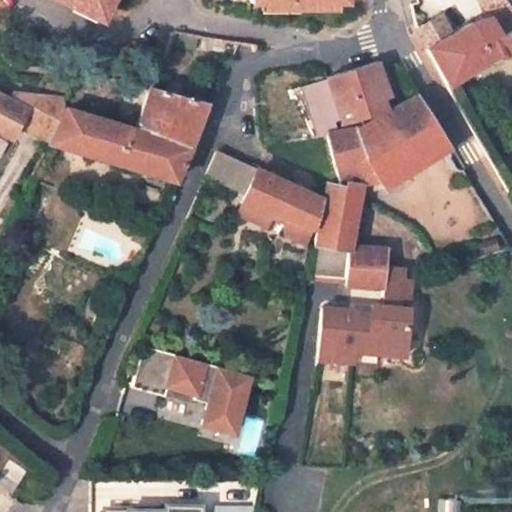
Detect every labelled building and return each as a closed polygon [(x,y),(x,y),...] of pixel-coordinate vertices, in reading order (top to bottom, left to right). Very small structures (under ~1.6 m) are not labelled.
[(69,0),(102,16),(110,0),(69,0)] [(511,0),(502,0),(491,8),(506,29),(511,25),(511,0)] [(451,90),(511,57),(511,56),(511,25),(506,29),(491,8),(456,32),(443,15),(419,27),(451,90)] [(359,117),(384,108),(381,98),(373,79),(368,64),(344,72),(359,117)] [(326,79),(342,130),(358,126),(361,125),(360,122),(359,117),(344,72),(326,79)] [(387,96),(380,76),(373,79),(381,98),(387,96)] [(106,94),(130,102),(137,82),(111,80),(106,94)] [(204,102),(147,88),(147,90),(134,128),(186,146),(204,102)] [(380,186),(381,187),(446,146),(415,96),(380,114),(380,115),(361,125),(358,126),(342,130),(330,132),(325,134),(338,187),(358,183),(369,182),(377,181),(380,186)] [(0,131),(7,133),(10,122),(25,126),(23,132),(47,139),(63,108),(62,98),(28,97),(27,103),(13,99),(4,102),(3,109),(0,108),(0,131)] [(46,141),(172,179),(186,146),(134,128),(133,131),(63,108),(47,139),(46,141)] [(326,118),(317,120),(321,134),(325,134),(330,132),(326,118)] [(203,176),(231,189),(241,164),(213,152),(203,176)] [(241,164),(231,189),(242,194),(252,169),(241,164)] [(280,181),(252,169),(242,194),(239,203),(241,204),(237,215),(264,227),(268,216),(272,217),(285,183),(280,181)] [(349,246),(358,183),(338,187),(326,182),(322,200),(312,245),(348,249),(349,246)] [(309,227),(317,198),(285,183),(272,217),(271,219),(282,222),(287,237),(304,243),(309,227)] [(348,249),(312,245),(308,275),(344,279),(344,287),(378,288),(376,305),(366,304),(366,311),(317,309),(314,362),(350,363),(350,344),(369,345),(369,352),(405,353),(407,306),(400,305),(401,294),(408,294),(410,281),(402,280),(402,271),(381,270),(384,248),(349,246),(348,249)] [(139,347),(128,388),(161,397),(164,387),(190,394),(189,399),(204,403),(198,425),(230,433),(245,375),(237,373),(139,347)] [(218,503),(216,511),(251,511),(252,507),(218,503)]
